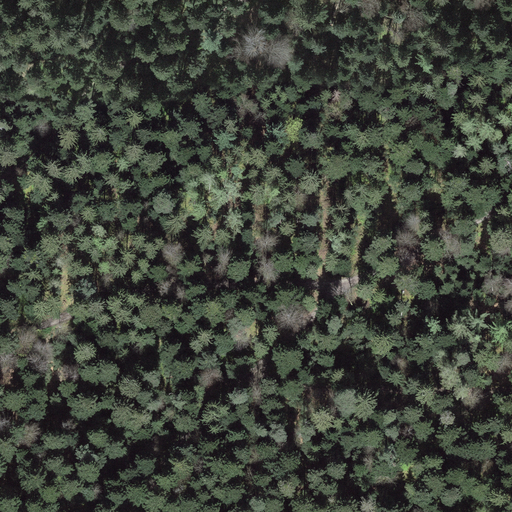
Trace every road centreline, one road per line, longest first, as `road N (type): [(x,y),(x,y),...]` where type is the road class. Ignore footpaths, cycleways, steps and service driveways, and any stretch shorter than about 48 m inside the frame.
road 1 (track): [(135,511),(161,452),(185,421),(288,344),(355,277),(511,204)]
road 2 (track): [(0,312),(50,292),(259,264),(355,277)]
road 3 (track): [(242,380),(462,380),(511,388)]
